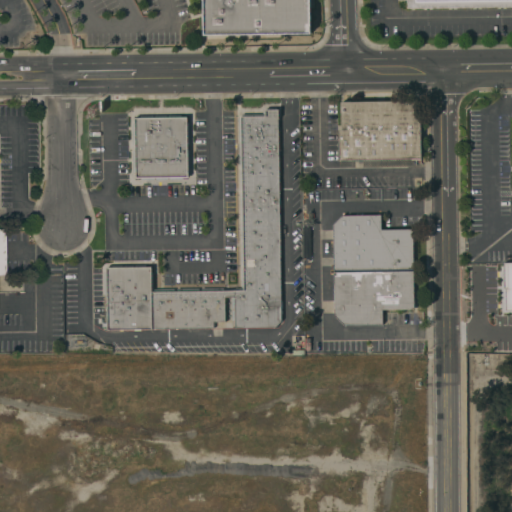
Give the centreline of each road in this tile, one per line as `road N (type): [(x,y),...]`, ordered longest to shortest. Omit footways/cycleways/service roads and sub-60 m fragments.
road 1 (tertiary): [(0,72),(511,69)]
road 2 (residential): [(447,72),(445,511)]
road 3 (residential): [(62,75),(64,228)]
